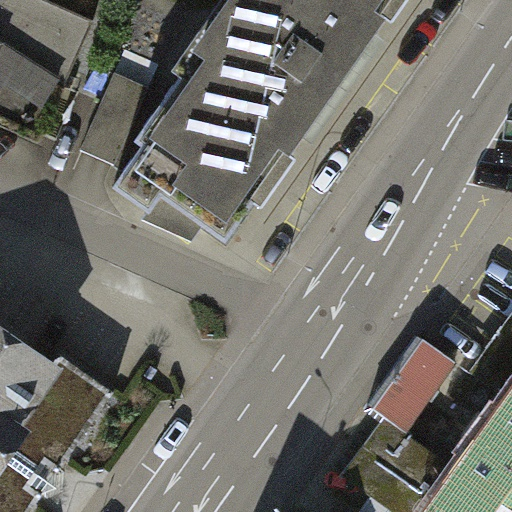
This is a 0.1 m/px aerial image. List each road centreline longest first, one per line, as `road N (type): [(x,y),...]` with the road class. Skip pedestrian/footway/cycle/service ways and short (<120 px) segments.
road 1 (residential): [(323,340),(0,191)]
road 2 (residential): [(323,340),(511,51)]
road 3 (residential): [(207,511),(323,340)]
